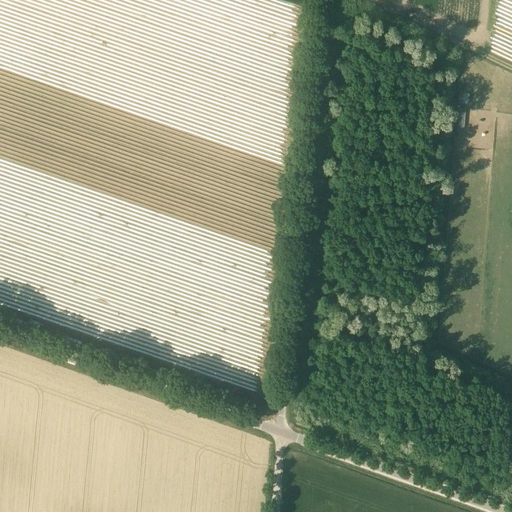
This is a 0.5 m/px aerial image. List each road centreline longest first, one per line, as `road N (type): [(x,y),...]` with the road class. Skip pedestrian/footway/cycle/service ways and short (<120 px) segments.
road 1 (unclassified): [(279,437),(322,0)]
road 2 (tertiary): [(279,437),(0,331)]
road 3 (tertiary): [(511,510),(279,437)]
road 4 (track): [(295,279),(511,378)]
road 5 (track): [(370,0),(511,68)]
